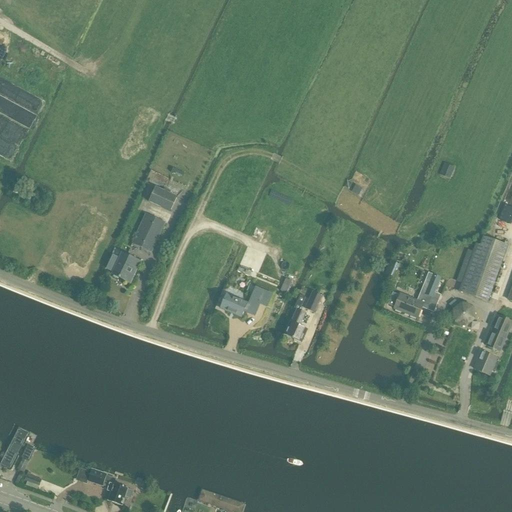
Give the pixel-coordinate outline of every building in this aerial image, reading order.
[(177,198),(155,187),(148,202),(171,212),(177,198)] [(132,243),(151,252),(165,223),(146,214),(132,243)] [(483,237),(480,245),(476,244),(473,252),(468,250),(462,266),(467,268),(459,292),(488,302),(508,246),(483,237)] [(113,256),(106,270),(107,271),(113,274),(112,275),(127,282),(131,273),(134,275),(140,262),(126,256),(122,254),(119,259),(113,256)] [(401,266),(392,262),(386,274),(396,278),(401,266)] [(433,275),(425,295),(432,298),(440,278),(433,275)] [(292,282),(286,279),(284,283),(280,291),(286,293),(290,285),(292,282)] [(221,307),(220,309),(241,318),(242,317),(244,312),(254,316),(265,292),(256,288),(249,304),(247,304),(226,295),(225,297),(221,307)] [(322,297),(313,292),(311,295),(305,309),(314,313),(321,299),(322,297)] [(394,309),(417,319),(423,304),(400,294),(394,309)] [(299,342),(301,343),(307,330),(300,327),(305,314),(299,311),(306,297),(301,295),(294,309),(297,310),(291,323),(290,322),(287,328),(289,328),(285,336),(286,336),(287,338),(289,339),(291,338),(295,340),(296,342),(298,343),(299,342)] [(458,303),(451,308),(453,311),(455,322),(465,326),(474,319),(472,308),(462,304),(461,304),(459,302),(458,303)] [(487,347),(500,352),(511,323),(500,318),(487,347)] [(500,361),(482,353),(474,370),(489,376),(492,370),(495,371),(500,361)] [(0,461),(0,467),(11,473),(31,433),(18,426),(0,461)] [(28,447),(22,459),(28,462),(35,450),(28,447)] [(23,460),(18,470),(24,473),(29,463),(23,460)] [(125,497),(130,499),(133,491),(127,489),(128,488),(119,485),(119,486),(110,483),(109,484),(104,482),(107,475),(92,470),(88,482),(103,487),(103,485),(108,487),(107,491),(111,493),(108,501),(122,506),(125,497)] [(28,475),(25,481),(40,487),(42,481),(28,475)] [(196,503),(223,511),(245,511),(248,504),(201,488),(196,503)]
